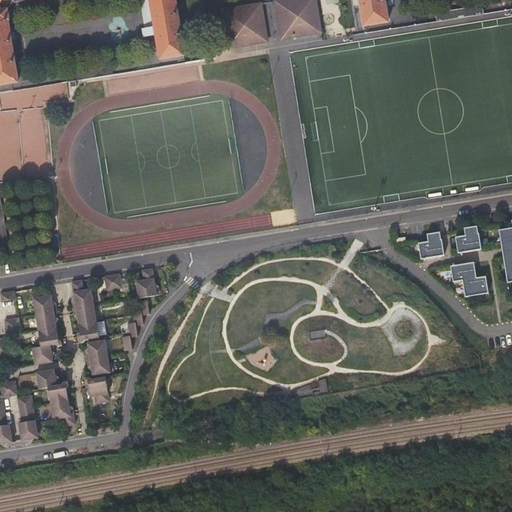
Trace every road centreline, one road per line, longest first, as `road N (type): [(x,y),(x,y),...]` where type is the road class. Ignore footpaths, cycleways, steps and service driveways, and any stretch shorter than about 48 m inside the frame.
road 1 (residential): [(0,456),(125,435),(138,362),(161,315),(204,274),(261,245)]
road 2 (residential): [(261,245),(0,284)]
road 3 (residential): [(511,202),(261,245)]
